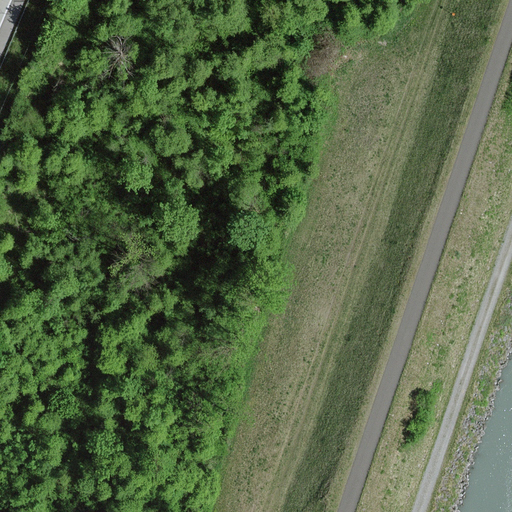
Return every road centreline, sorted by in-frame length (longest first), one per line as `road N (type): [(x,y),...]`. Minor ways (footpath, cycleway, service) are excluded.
road 1 (track): [(511,22),(346,511)]
road 2 (track): [(511,243),(420,511)]
